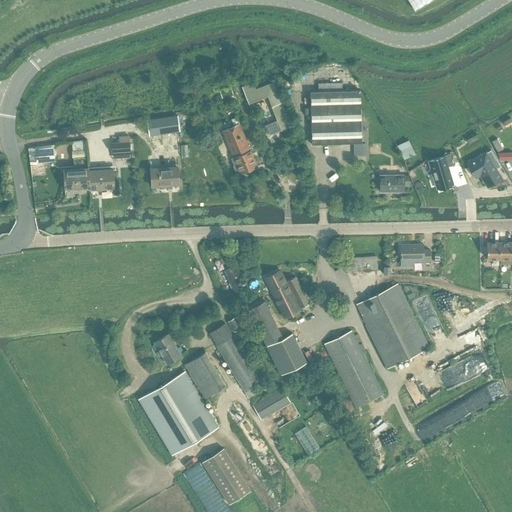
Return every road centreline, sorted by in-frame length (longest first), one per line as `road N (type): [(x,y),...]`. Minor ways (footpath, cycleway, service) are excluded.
road 1 (track): [(313,511),(199,335),(223,314),(212,291),(131,316),(124,337),(143,381),(114,399)]
road 2 (residential): [(19,241),(322,231)]
road 3 (tertiary): [(502,0),(414,41),(275,0)]
road 4 (tertiary): [(223,0),(54,52),(12,93)]
road 5 (residential): [(511,226),(322,231)]
road 6 (tertiary): [(19,241),(23,211),(6,119),(12,93)]
road 7 (track): [(103,511),(226,436)]
road 8 (track): [(230,388),(221,406),(226,436),(278,511)]
road 9 (track): [(511,296),(382,277)]
